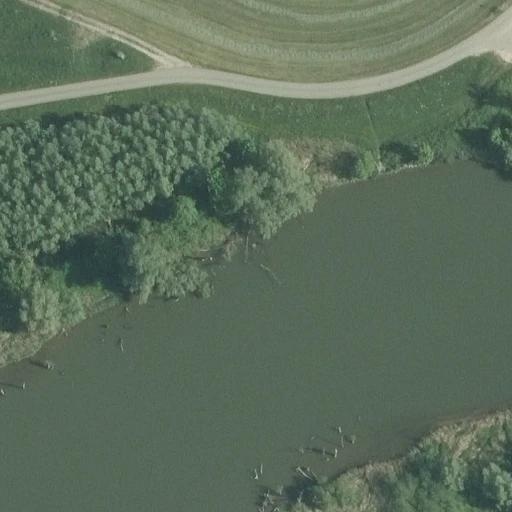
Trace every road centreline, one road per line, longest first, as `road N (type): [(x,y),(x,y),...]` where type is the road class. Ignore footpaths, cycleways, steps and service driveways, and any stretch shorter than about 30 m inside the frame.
road 1 (unclassified): [(0,101),(179,68),(280,93)]
road 2 (unclassified): [(508,24),(402,80),(280,93)]
road 3 (track): [(35,0),(179,68)]
